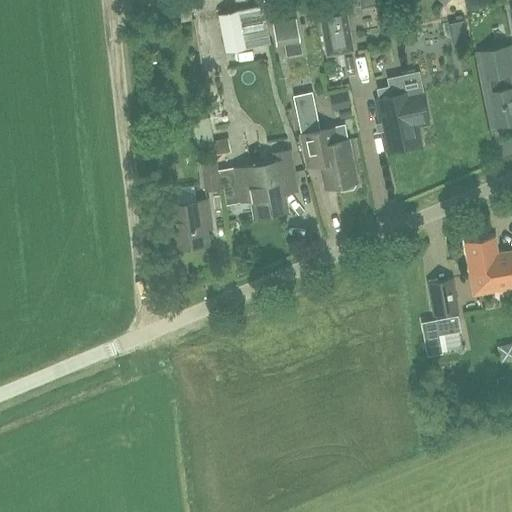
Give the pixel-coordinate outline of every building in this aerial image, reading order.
[(359,0),(361,10),(392,4),(391,0),(359,0)] [(354,52),(346,4),(317,9),(325,57),(354,52)] [(225,52),(270,43),(263,5),(217,15),(225,52)] [(296,19),(272,23),(276,46),(300,42),(296,19)] [(511,45),(480,52),(488,93),(495,126),(511,122),(511,45)] [(294,91),(308,161),(309,166),(321,163),(325,187),(334,186),(335,189),(338,190),(346,188),(349,186),(348,183),(357,181),(349,140),(323,145),(312,88),(294,91)] [(387,150),(421,143),(414,110),(380,117),(387,150)] [(213,137),(210,117),(194,120),(198,147),(214,144),(213,137)] [(284,193),(296,191),(289,151),(275,153),(276,162),(235,169),(238,189),(251,187),(255,213),(287,208),(284,193)] [(204,190),(220,188),(217,159),(200,161),(204,190)] [(205,226),(211,225),(207,199),(167,205),(173,248),(208,243),(205,226)] [(506,265),(498,266),(494,237),(466,242),(471,275),(476,274),(479,291),(510,286),(506,265)] [(429,282),(435,314),(457,310),(451,278),(429,282)] [(456,319),(420,326),(426,361),(442,359),(438,338),(459,334),(456,319)]
